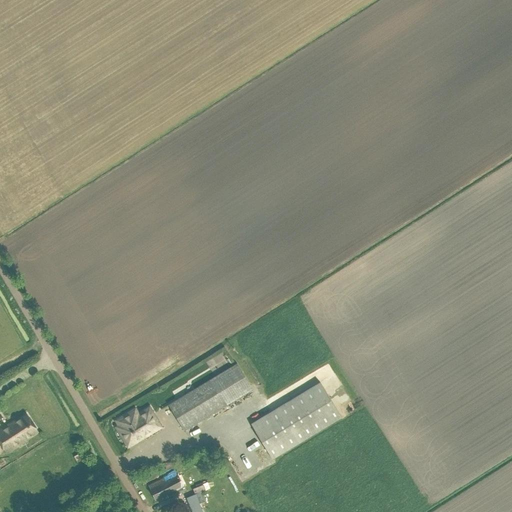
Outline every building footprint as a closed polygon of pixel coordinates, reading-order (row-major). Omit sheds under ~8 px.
[(185,431),(253,390),(237,363),(169,405),(185,431)] [(273,459),(342,418),(320,382),(252,424),(273,459)] [(142,435),(143,437),(161,427),(149,408),(138,415),(135,409),(123,417),(126,422),(117,427),(126,443),(131,440),(133,443),(138,440),(137,438),(142,435)] [(38,431),(27,414),(16,421),(15,420),(14,420),(16,424),(12,426),(10,423),(0,429),(0,442),(7,453),(17,446),(15,442),(25,436),(27,440),(27,438),(38,431)] [(174,494),(184,489),(177,471),(148,485),(154,500),(172,491),(174,494)] [(202,511),(195,494),(186,498),(192,511),(202,511)]
